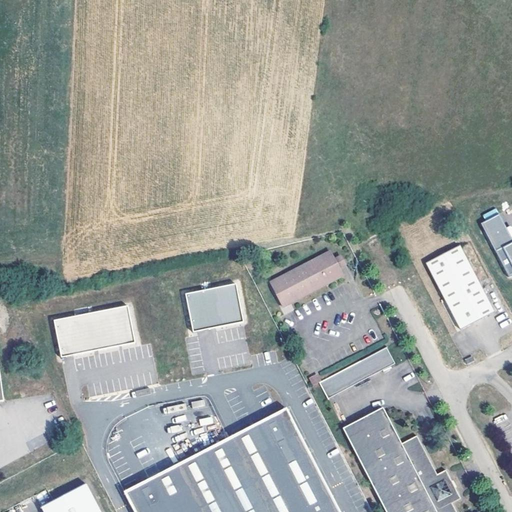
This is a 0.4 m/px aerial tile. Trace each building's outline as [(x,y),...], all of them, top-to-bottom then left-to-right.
[(505,246),(511,242),(511,232),(502,212),(484,221),(498,249),(505,246)] [(460,245),(427,262),(461,329),(495,312),(460,245)] [(339,268),(335,260),(331,252),(271,283),(283,308),(344,277),(339,268)] [(335,260),(339,268),(347,264),(342,256),(335,260)] [(235,285),(184,295),(192,334),(243,323),(235,285)] [(53,323),(60,360),(135,345),(127,308),(53,323)] [(396,364),(387,348),(321,382),(329,398),(396,364)] [(311,378),(313,384),(320,380),(317,375),(311,378)] [(382,408),(341,430),(384,511),(456,511),(451,503),(460,498),(444,469),(436,473),(416,436),(401,443),(382,408)] [(229,439),(124,493),(134,511),(339,511),(287,409),(229,439)] [(100,511),(87,486),(42,509),(43,511),(100,511)]
